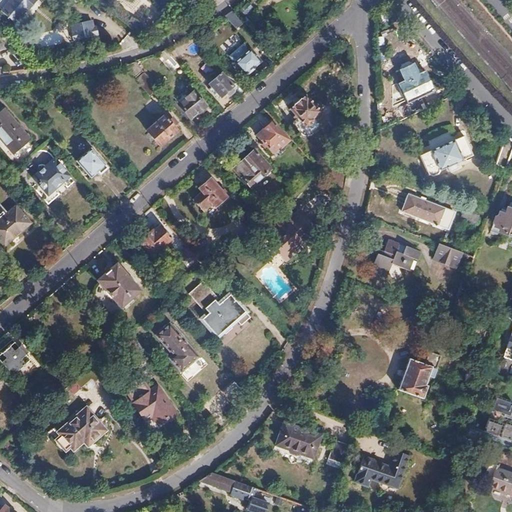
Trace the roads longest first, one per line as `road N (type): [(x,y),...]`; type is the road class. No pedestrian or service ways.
road 1 (residential): [(91,511),(144,498),(188,473),(231,435),(293,355),(358,180),(370,119),(363,0)]
road 2 (residential): [(359,0),(0,322)]
road 3 (residential): [(0,82),(92,68),(162,42),(224,0)]
road 4 (residential): [(397,0),(511,124)]
